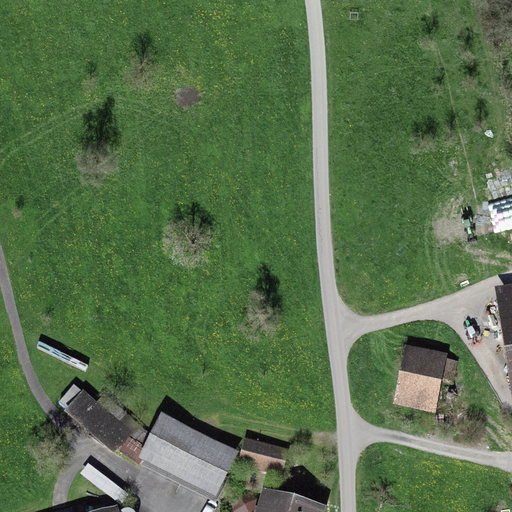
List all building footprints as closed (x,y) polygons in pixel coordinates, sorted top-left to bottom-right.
[(511,293),(487,296),(499,401),(511,399),(511,293)] [(394,365),(383,412),(410,418),(421,372),(394,365)] [(52,422),(108,474),(133,448),(77,396),(52,422)] [(137,466),(205,505),(224,472),(155,434),(137,466)] [(230,473),(266,480),(270,458),(234,451),(230,473)] [(313,511),(315,505),(249,487),(242,511),(313,511)] [(117,511),(113,496),(67,511),(117,511)]
